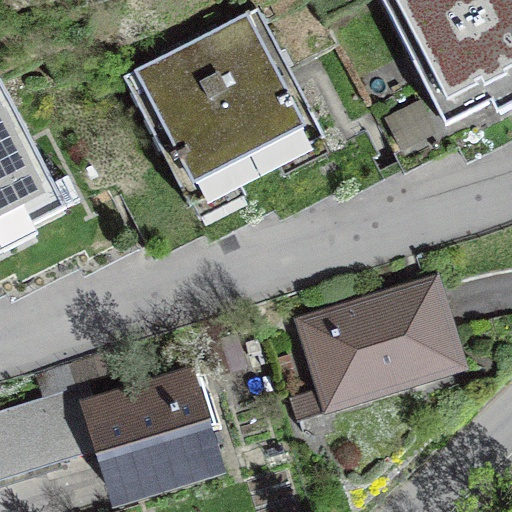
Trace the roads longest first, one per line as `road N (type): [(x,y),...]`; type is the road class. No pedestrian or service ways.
road 1 (residential): [(0,340),(511,192)]
road 2 (residential): [(414,511),(511,418)]
